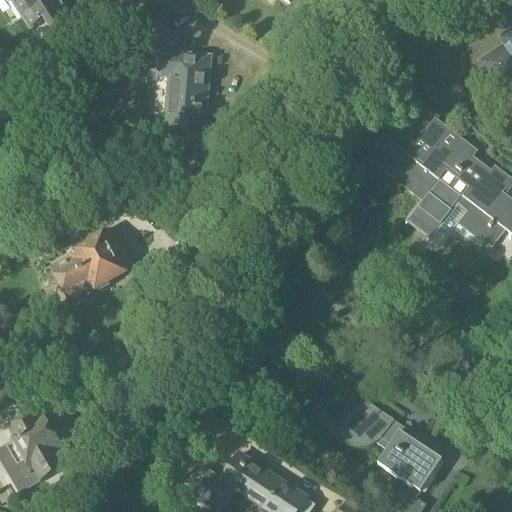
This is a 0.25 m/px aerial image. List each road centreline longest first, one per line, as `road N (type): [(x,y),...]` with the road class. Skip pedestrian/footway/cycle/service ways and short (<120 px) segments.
road 1 (residential): [(149,374),(367,0)]
road 2 (residential): [(149,374),(72,366),(0,345)]
road 3 (residential): [(104,511),(149,374)]
